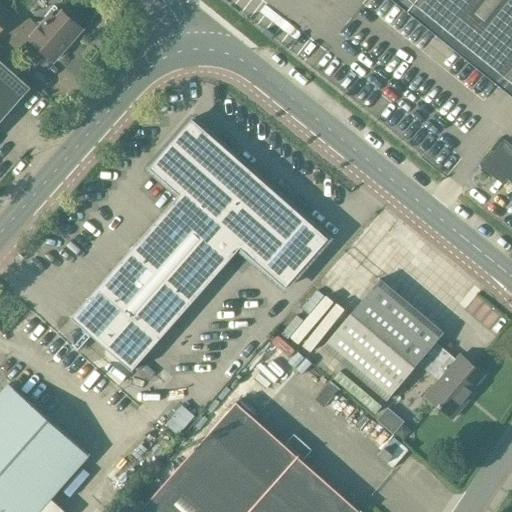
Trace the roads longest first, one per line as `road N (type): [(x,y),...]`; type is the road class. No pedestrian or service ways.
road 1 (secondary): [(194,48),(246,63),(511,283)]
road 2 (secondary): [(0,234),(138,78),(194,48)]
